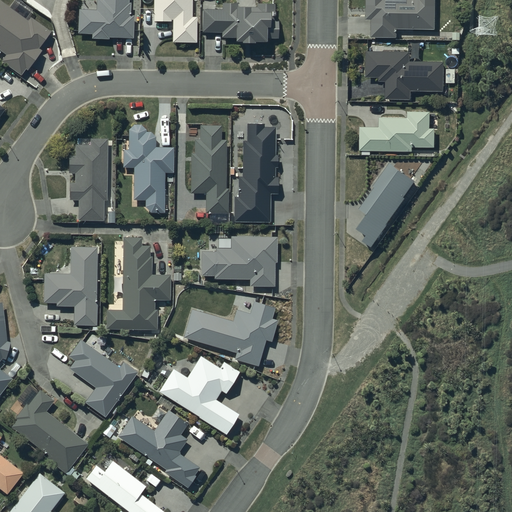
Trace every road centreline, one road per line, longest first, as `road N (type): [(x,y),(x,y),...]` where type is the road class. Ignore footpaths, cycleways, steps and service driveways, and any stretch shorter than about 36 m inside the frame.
road 1 (residential): [(321,83),(86,87),(39,124),(14,162),(0,212)]
road 2 (track): [(312,371),(341,361),(376,323),(421,260),(422,239),(511,115)]
road 3 (residential): [(321,83),(312,371)]
road 4 (residential): [(228,511),(289,424),(312,371)]
